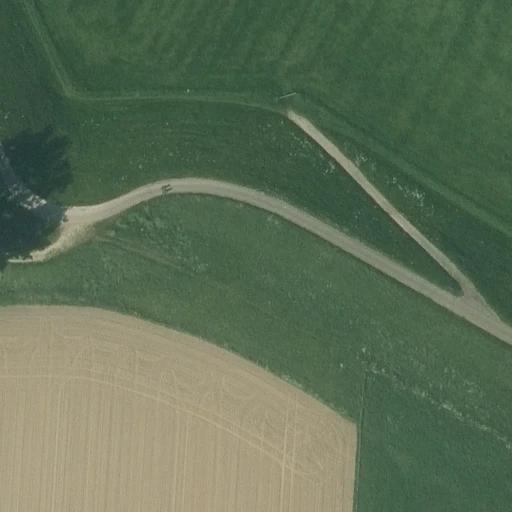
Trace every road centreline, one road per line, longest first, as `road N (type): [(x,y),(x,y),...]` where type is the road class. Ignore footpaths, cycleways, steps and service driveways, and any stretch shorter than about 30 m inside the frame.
road 1 (unclassified): [(511,337),(260,198),(178,184),(68,219),(22,198),(0,159)]
road 2 (track): [(474,316),(466,285),(289,114)]
